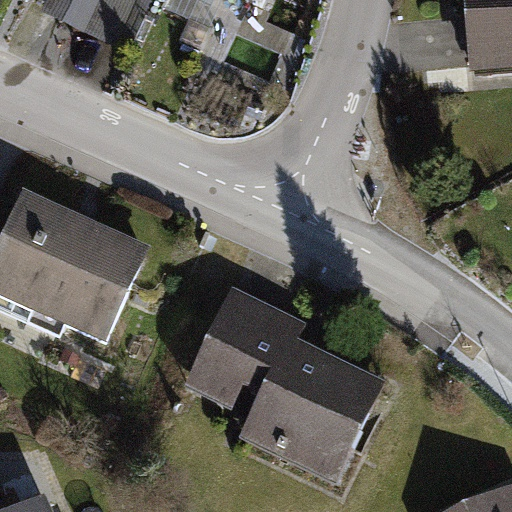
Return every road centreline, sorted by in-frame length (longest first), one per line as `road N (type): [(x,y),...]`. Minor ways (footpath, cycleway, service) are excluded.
road 1 (residential): [(288,213),(0,84)]
road 2 (residential): [(511,354),(401,271),(288,213)]
road 3 (residential): [(288,213),(362,0)]
